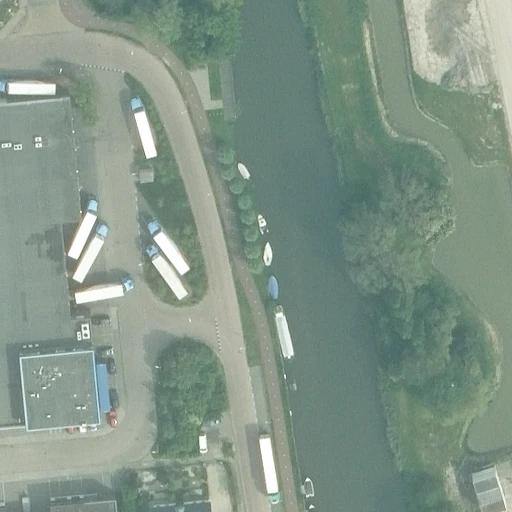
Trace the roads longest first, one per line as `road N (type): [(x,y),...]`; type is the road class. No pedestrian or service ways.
road 1 (tertiary): [(224,319),(168,103),(141,69),(103,52)]
road 2 (unclassified): [(135,319),(103,52)]
road 3 (unclassified): [(135,319),(143,420),(130,445),(109,456),(0,465)]
road 4 (tertiary): [(255,511),(224,319)]
